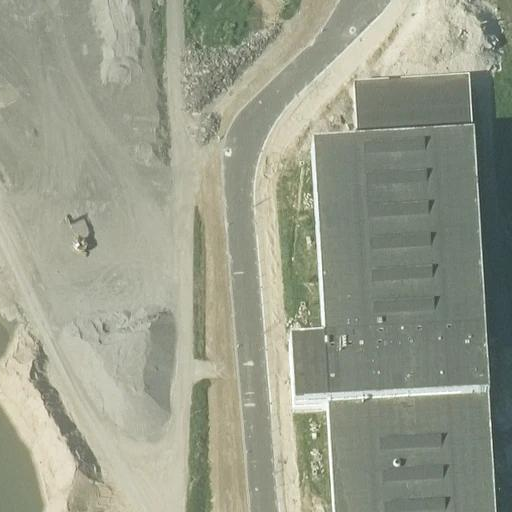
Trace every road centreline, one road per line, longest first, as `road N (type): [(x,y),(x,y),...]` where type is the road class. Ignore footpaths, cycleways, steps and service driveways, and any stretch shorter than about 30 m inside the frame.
road 1 (unclassified): [(272,511),(253,146),(267,109),(373,0)]
road 2 (track): [(159,511),(47,336),(0,239)]
